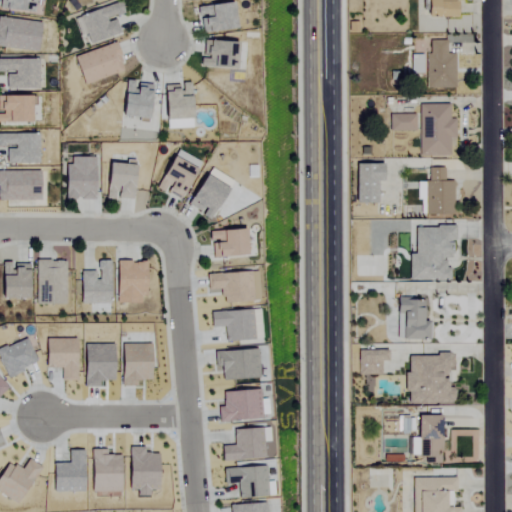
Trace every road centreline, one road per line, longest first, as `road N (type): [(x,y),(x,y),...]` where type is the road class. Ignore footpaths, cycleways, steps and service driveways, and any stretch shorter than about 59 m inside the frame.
road 1 (residential): [(500,511),(493,0)]
road 2 (secondary): [(322,511),(318,0)]
road 3 (residential): [(195,511),(172,234)]
road 4 (residential): [(0,227),(172,234)]
road 5 (residential): [(186,412),(41,416)]
